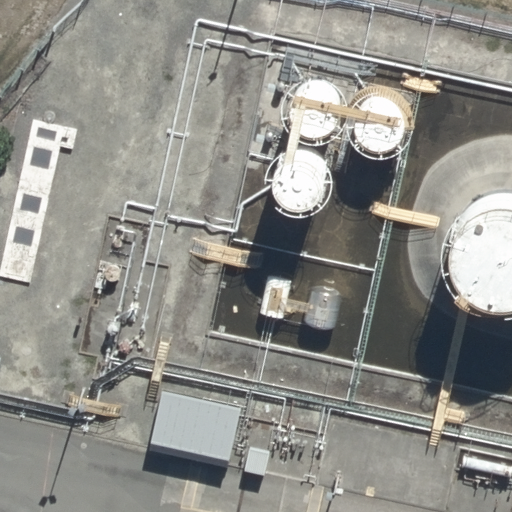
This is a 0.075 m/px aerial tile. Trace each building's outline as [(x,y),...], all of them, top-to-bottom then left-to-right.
[(335,128),(342,123),(346,117),(348,109),(348,101),(345,93),(339,87),(332,83),(324,81),(316,82),(308,86),(303,92),(299,100),(298,108),(300,116),(305,123),(312,128),(319,131),(327,131),(335,128)] [(402,142),(408,137),(413,130),(415,122),(415,114),(412,107),(406,100),(399,96),(391,95),(382,96),(375,100),(369,106),(366,113),(365,122),(367,130),(372,137),(378,142),(386,144),(394,144),(402,142)] [(324,199),(331,194),(335,187),(337,179),(337,171),(334,164),(328,157),(321,153),(313,152),(305,153),(297,157),(291,163),(288,170),(287,179),(289,187),(294,194),(300,199),(308,201),(316,201),(324,199)] [(511,183),(494,186),(475,196),(460,211),(451,229),(448,250),(451,271),(462,291),(479,306),(500,314),(511,314),(511,183)] [(161,392),(149,448),(224,464),(236,409),(161,392)]
